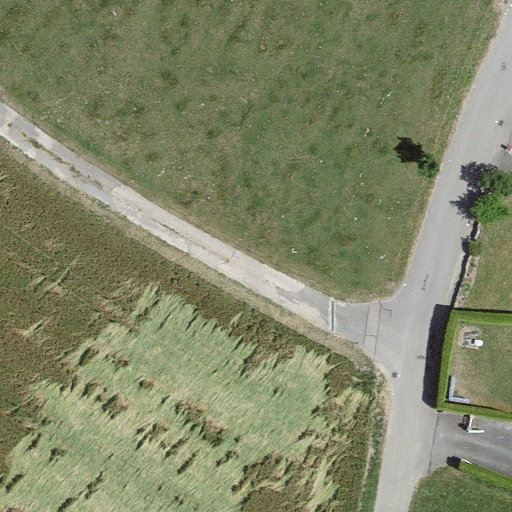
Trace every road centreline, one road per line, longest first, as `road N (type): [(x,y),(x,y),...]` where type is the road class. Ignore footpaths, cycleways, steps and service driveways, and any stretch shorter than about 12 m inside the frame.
road 1 (unclassified): [(0,130),(236,275),(413,357)]
road 2 (unclassified): [(413,357),(511,47)]
road 3 (unclassified): [(392,511),(413,357)]
